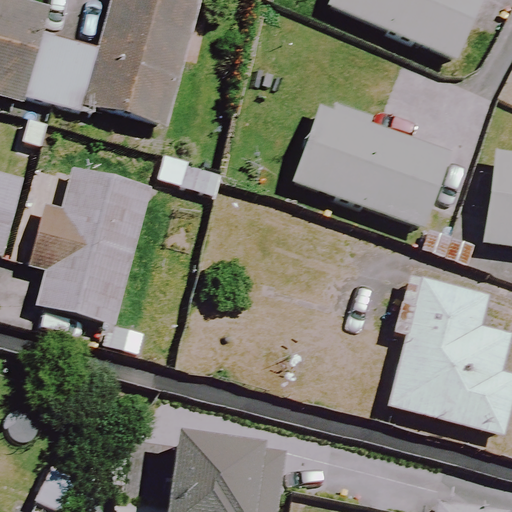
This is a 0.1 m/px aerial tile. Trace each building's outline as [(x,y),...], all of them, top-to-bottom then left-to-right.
[(194,0),(193,0),(110,0),(99,56),(40,44),(45,18),(0,8),(0,103),(165,139),(194,0)] [(479,0),(331,0),(324,19),(452,70),(479,0)] [(443,164),(316,117),(288,192),(414,240),(443,164)] [(511,166),(486,163),(473,254),(511,259),(511,166)] [(144,193),(43,168),(18,268),(41,274),(31,317),(108,336),(144,193)] [(215,186),(159,169),(153,189),(209,207),(215,186)] [(0,250),(16,191),(0,186),(0,250)] [(482,306),(416,289),(382,417),(497,448),(511,392),(511,385),(495,381),(505,345),(474,337),(482,306)] [(268,511),(274,463),(132,447),(125,503),(108,501),(108,511),(268,511)] [(59,511),(72,488),(48,475),(29,510),(32,511),(59,511)]
